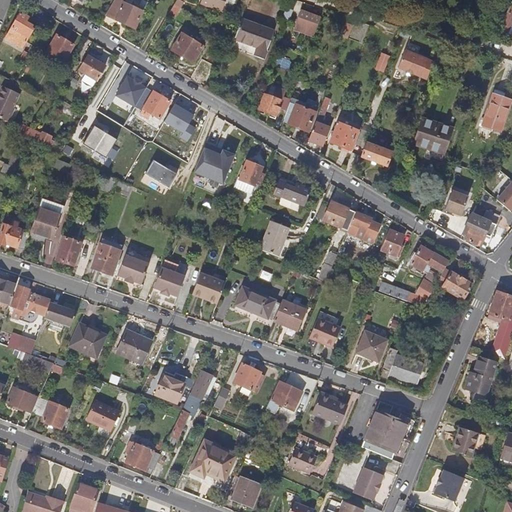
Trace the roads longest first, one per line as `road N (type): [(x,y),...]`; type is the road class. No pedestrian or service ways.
road 1 (residential): [(488,273),(38,0)]
road 2 (unclassified): [(0,260),(429,413)]
road 3 (residential): [(25,440),(204,511)]
road 4 (residential): [(488,273),(429,413)]
